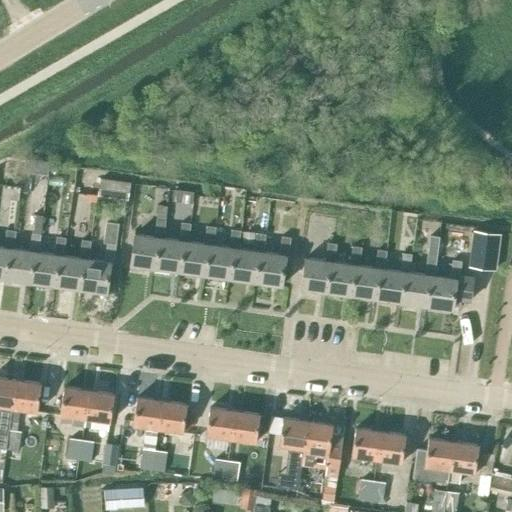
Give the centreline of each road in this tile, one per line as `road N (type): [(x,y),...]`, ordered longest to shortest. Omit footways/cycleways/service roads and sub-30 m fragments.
road 1 (residential): [(0,329),(511,402)]
road 2 (track): [(511,183),(436,87),(435,37),(487,0)]
road 3 (track): [(494,399),(511,274)]
